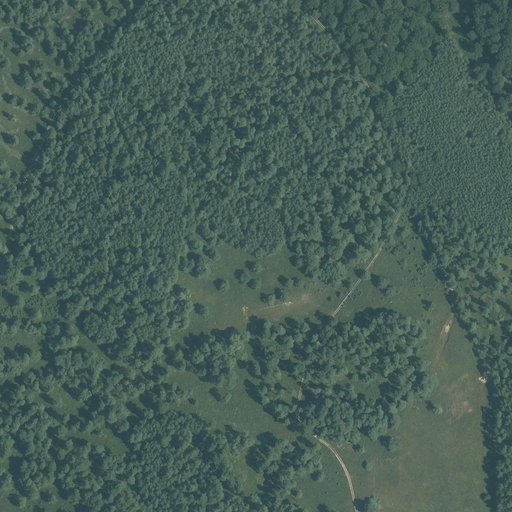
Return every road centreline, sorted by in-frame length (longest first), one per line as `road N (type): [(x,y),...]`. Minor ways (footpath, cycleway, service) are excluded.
road 1 (track): [(356,511),(346,472),(296,408),(312,350),(407,189),(345,54),(294,0)]
road 2 (track): [(151,0),(48,130),(18,200),(0,278)]
